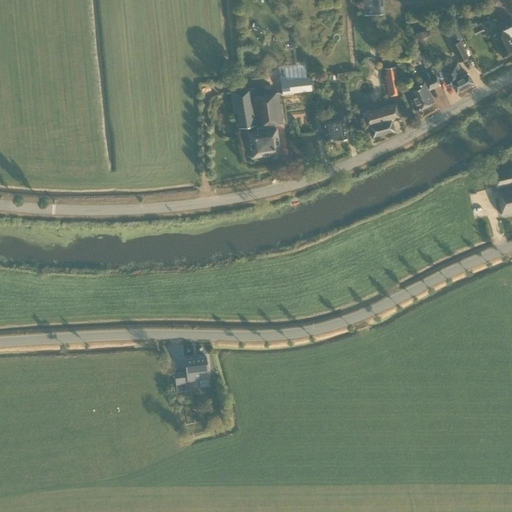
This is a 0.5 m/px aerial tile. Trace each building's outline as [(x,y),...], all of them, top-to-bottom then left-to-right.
[(384,14),(383,0),(362,0),(363,16),(384,14)] [(511,19),(511,18),(495,26),(498,32),(491,36),(502,58),(511,52),(511,41),(509,35),(511,33),(511,19)] [(448,29),(451,35),(458,32),(455,25),(448,29)] [(428,44),(427,35),(433,34),(432,29),(419,31),(421,46),(428,44)] [(468,57),(460,41),(450,46),(459,62),(468,57)] [(420,54),(425,67),(431,64),(426,51),(420,54)] [(461,77),(457,63),(441,72),(445,85),(451,83),(456,93),(473,83),(468,73),(461,77)] [(397,74),(395,67),(384,69),(386,76),(384,77),(388,96),(401,93),(398,74),(397,74)] [(415,111),(433,103),(428,90),(439,85),(433,70),(427,73),(429,78),(424,80),(424,81),(405,89),(415,111)] [(312,90),(311,77),(281,80),(282,93),(312,90)] [(270,93),(269,85),(231,91),(237,128),(256,125),(257,131),(248,132),(252,157),(280,152),(276,124),(283,123),(278,92),(270,93)] [(320,116),(318,100),(312,101),(314,116),(320,116)] [(400,118),(395,103),(362,113),(366,126),(368,126),(372,138),(395,131),(392,121),(400,118)] [(344,124),(343,113),(334,114),(334,117),(320,120),(321,128),(323,128),(326,141),(338,139),(338,140),(341,141),(345,141),(346,138),(347,138),(345,124),(344,124)] [(511,166),(493,171),(497,189),(496,189),(502,215),(511,212),(511,166)] [(209,378),(208,368),(206,356),(184,359),(186,372),(174,373),(176,390),(186,389),(185,381),(199,379),(209,378)]
